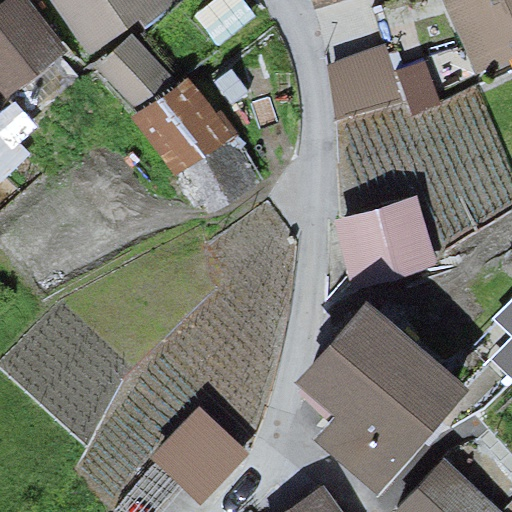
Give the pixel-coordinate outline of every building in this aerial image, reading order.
[(177,0),(68,0),(105,62),(185,14),(177,0)] [(317,0),(322,15),(376,0),(317,0)] [(511,0),(453,0),(487,88),(511,78),(511,0)] [(31,8),(0,27),(0,82),(15,106),(71,72),(31,8)] [(393,44),(331,54),(340,112),(402,103),(393,44)] [(198,96),(139,131),(205,227),(263,201),(239,145),(198,96)] [(0,178),(39,142),(0,100),(0,178)] [(419,214),(344,230),(360,304),(436,288),(419,214)] [(511,365),(511,294),(498,308),(511,322),(511,337),(498,351),(511,365)] [(390,317),(318,393),(352,425),(333,445),(388,497),(478,400),(390,317)] [(205,421),(155,469),(197,511),(206,511),(251,469),(205,421)] [(488,511),(450,476),(415,511),(488,511)] [(334,511),(324,496),(298,511),(334,511)]
